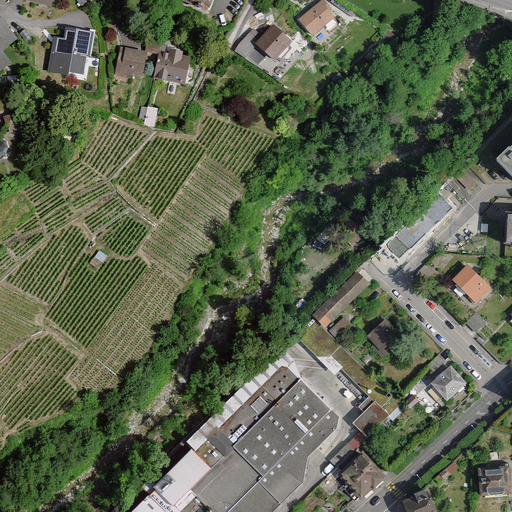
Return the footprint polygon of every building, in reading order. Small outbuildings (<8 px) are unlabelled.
[(189,0),(213,9),(216,0),(189,0)] [(324,0),(322,0),(299,19),(313,35),(337,15),(324,0)] [(0,74),(15,62),(5,49),(19,38),(4,20),(0,24),(0,74)] [(292,42),(273,25),(257,43),(276,60),(292,42)] [(89,81),(95,33),(57,28),(51,76),(89,81)] [(144,78),(147,52),(120,49),(117,76),(144,78)] [(155,80),(193,84),(195,56),(158,52),(155,80)] [(144,124),(155,124),(156,107),(145,106),(144,124)] [(0,138),(0,155),(6,153),(8,148),(5,140),(0,138)] [(511,148),(497,163),(511,179),(511,148)] [(440,198),(387,249),(399,263),(453,212),(440,198)] [(493,288),(469,266),(454,282),(478,304),(493,288)] [(361,272),(322,309),(335,323),(374,286),(361,272)] [(343,316),(329,329),(335,336),(349,323),(343,316)] [(387,317),(367,334),(381,350),(401,333),(387,317)] [(214,468),(192,488),(210,507),(213,504),(220,511),(276,511),(305,484),(308,456),(338,431),(341,417),(303,379),(297,360),(284,349),(190,438),(194,447),(214,468)] [(454,367),(434,386),(452,406),(473,387),(454,367)] [(360,405),(363,410),(374,401),(370,397),(360,405)] [(379,402),(356,423),(370,438),(393,417),(379,402)] [(143,488),(150,495),(167,511),(180,511),(182,510),(176,503),(192,488),(214,468),(194,447),(156,484),(152,478),(143,488)] [(367,454),(343,476),(363,498),(388,476),(367,454)] [(511,462),(480,463),(482,496),(511,494),(511,462)] [(440,511),(430,487),(403,498),(408,511),(440,511)] [(167,511),(150,495),(133,511),(167,511)]
